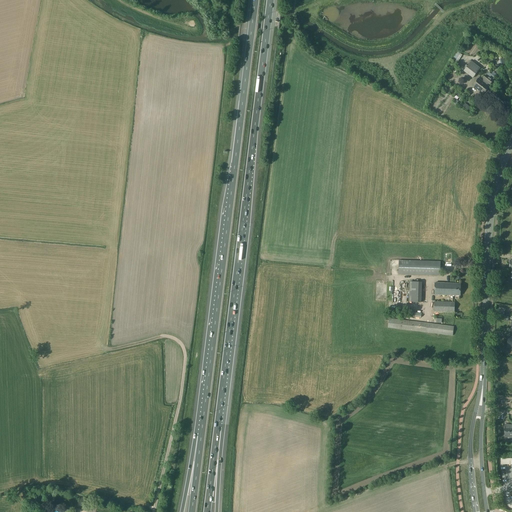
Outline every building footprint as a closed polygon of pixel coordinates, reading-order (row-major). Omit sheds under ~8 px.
[(471,61),(463,71),(473,78),(480,68),(471,61)] [(473,86),(483,94),(489,86),(488,86),(489,84),(490,85),(492,81),(494,78),(488,74),(486,77),(486,76),(482,81),(483,82),(482,84),(477,80),(473,86)] [(497,245),(497,256),(505,256),(505,254),(510,254),(510,245),(497,245)] [(441,261),(399,260),(398,274),(440,276),(441,261)] [(409,281),(409,302),(421,302),(422,282),(409,281)] [(460,295),(460,283),(435,283),(435,295),(460,295)] [(455,302),(434,301),(434,311),(454,312),(455,302)] [(454,326),(389,318),(388,328),(453,336),(454,326)]
